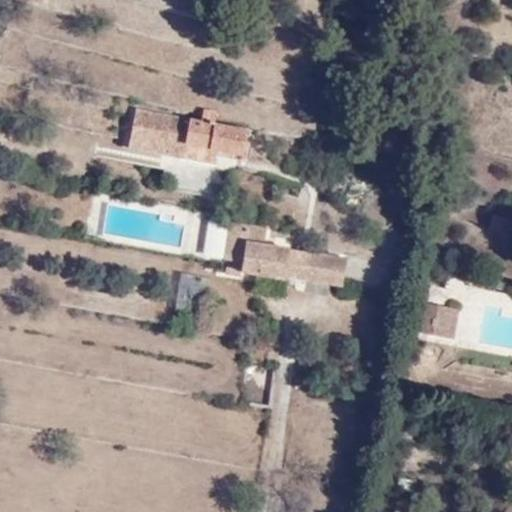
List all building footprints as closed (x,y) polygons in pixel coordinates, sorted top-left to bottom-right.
[(372,52),(348,51),(347,70),(371,74),(372,52)] [(151,141),(149,151),(218,164),(220,149),(245,152),(249,128),(218,123),(220,113),(205,109),(203,120),(137,108),(132,138),(151,141)] [(151,141),(132,138),(130,147),(149,151),(151,141)] [(511,215),(491,210),(485,227),(511,233),(511,215)] [(225,258),(230,223),(211,220),(206,255),(225,258)] [(230,223),(225,258),(230,259),(243,260),(250,226),(230,223)] [(243,260),(242,270),(283,277),(289,246),(268,243),(270,229),(250,226),(243,260)] [(289,246),(283,277),(300,279),(305,249),(289,246)] [(305,249),(300,279),(344,286),(349,255),(305,249)] [(242,274),(242,270),(243,260),(230,259),(228,272),(242,274)] [(210,276),(184,272),(178,308),(204,313),(210,276)] [(427,299),(421,332),(432,334),(438,302),(427,299)] [(438,302),(432,334),(454,338),(459,306),(438,302)]
